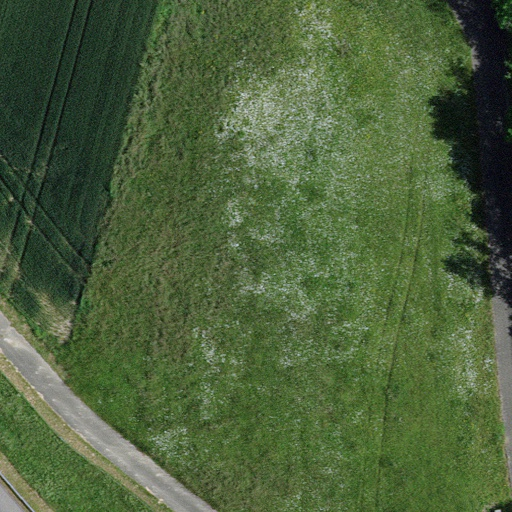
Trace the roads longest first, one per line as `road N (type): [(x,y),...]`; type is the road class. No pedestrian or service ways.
road 1 (unclassified): [(477,0),(511,309)]
road 2 (track): [(196,511),(69,405),(0,329)]
